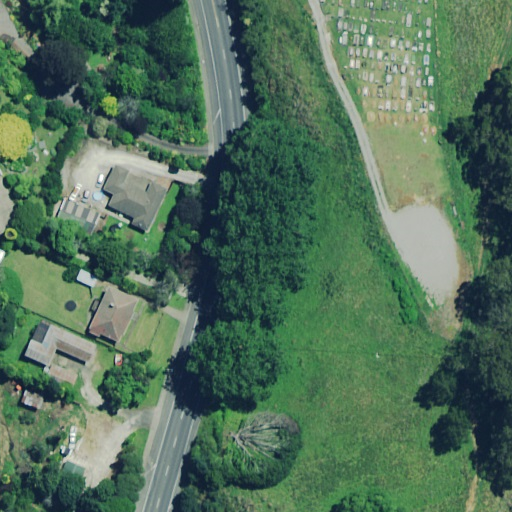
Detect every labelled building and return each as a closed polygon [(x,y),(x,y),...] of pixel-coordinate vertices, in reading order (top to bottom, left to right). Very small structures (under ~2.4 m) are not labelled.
[(126,173),(112,167),(102,191),(112,196),(107,208),(132,219),(129,226),(146,233),(165,188),(151,182),(146,193),(122,183),(126,173)] [(108,217),(55,195),(50,208),(103,230),(108,217)] [(96,279),(79,270),(74,280),(91,288),(96,279)] [(135,302),(106,289),(100,302),(95,300),(92,307),(97,309),(88,330),(117,343),(135,302)] [(23,357),(47,367),(53,351),(84,364),(93,344),(38,321),(23,357)] [(76,376),(52,366),(50,372),(43,369),(38,381),(69,394),(76,376)] [(104,425),(83,415),(64,455),(96,470),(105,452),(94,447),(104,425)]
